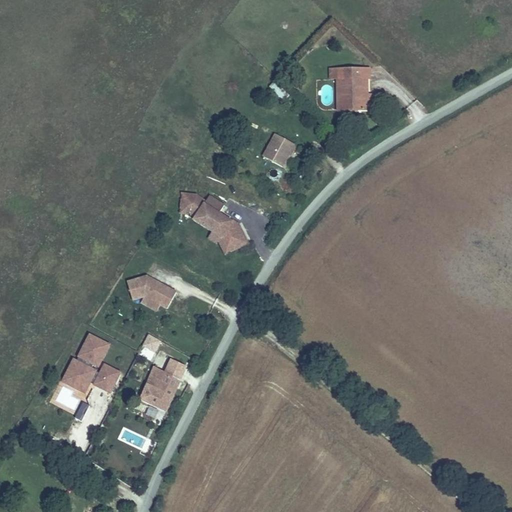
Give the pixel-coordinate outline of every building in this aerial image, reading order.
[(369,77),(373,77),(373,66),(339,65),(338,79),(347,80),(346,108),(359,108),(359,110),(368,110),(369,77)] [(347,80),(338,79),(338,108),(346,108),(347,80)] [(282,99),(288,94),(276,80),(270,86),(282,99)] [(295,143),(279,130),(262,150),(278,163),(295,143)] [(225,252),(245,242),(236,222),(230,219),(229,220),(217,211),(222,203),(207,194),(203,199),(194,193),(179,192),(178,209),(188,209),(194,213),(191,218),(218,236),(218,237),(225,252)] [(178,292),(155,280),(154,281),(149,279),(148,276),(129,282),(134,299),(146,296),(161,304),(169,308),(178,292)] [(158,311),(161,304),(146,296),(143,302),(158,311)] [(94,381),(109,389),(117,372),(97,362),(109,339),(90,329),(74,353),(77,355),(69,363),(80,369),(78,373),(88,378),(89,376),(95,379),(94,381)] [(148,333),(142,345),(155,352),(162,340),(148,333)] [(164,355),(162,367),(180,371),(182,359),(164,355)] [(80,369),(72,364),(67,374),(85,384),(88,378),(78,373),(80,369)] [(180,371),(162,367),(154,366),(146,397),(172,403),(180,371)] [(83,401),(79,410),(85,413),(90,405),(83,401)] [(85,413),(79,410),(75,417),(82,420),(85,413)]
